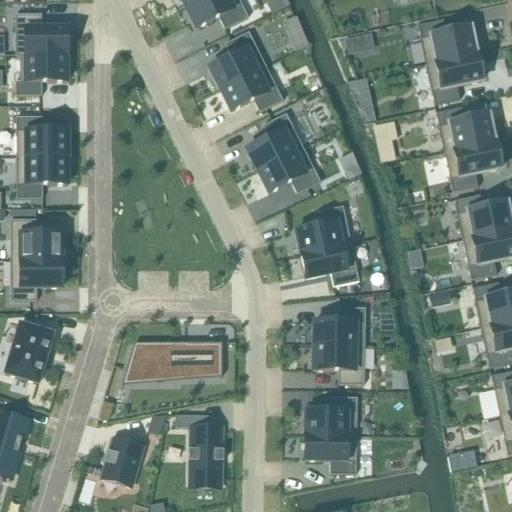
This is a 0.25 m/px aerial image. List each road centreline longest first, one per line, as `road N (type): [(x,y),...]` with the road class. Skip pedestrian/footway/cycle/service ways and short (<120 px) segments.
road 1 (residential): [(110,25),(135,50),(226,222),(250,303)]
road 2 (residential): [(110,25),(101,76),(103,304)]
road 3 (residential): [(103,304),(48,511)]
road 4 (residential): [(250,303),(251,511)]
road 5 (residential): [(103,304),(250,303)]
